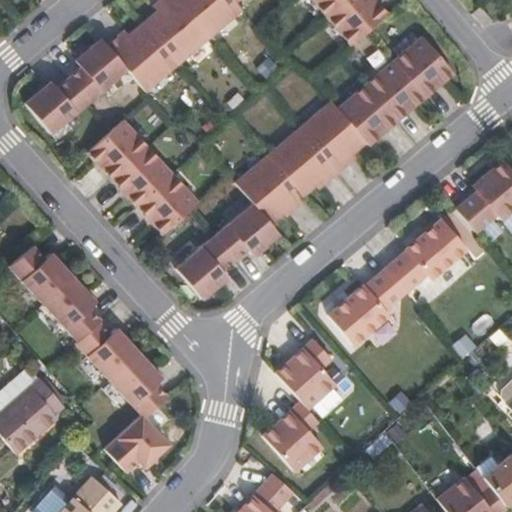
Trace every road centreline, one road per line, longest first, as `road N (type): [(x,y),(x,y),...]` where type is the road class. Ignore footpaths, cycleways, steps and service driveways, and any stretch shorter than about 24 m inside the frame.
road 1 (residential): [(218,352),(511,91)]
road 2 (residential): [(0,137),(174,323),(218,352)]
road 3 (residential): [(163,511),(212,459),(221,409),(218,352)]
